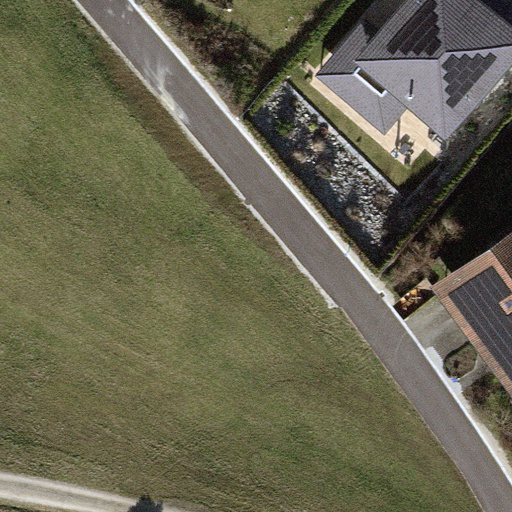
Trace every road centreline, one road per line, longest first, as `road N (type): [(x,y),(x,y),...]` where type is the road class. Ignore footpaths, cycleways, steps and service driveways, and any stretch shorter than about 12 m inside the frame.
road 1 (residential): [(115,0),(340,258),(471,440),(510,511)]
road 2 (track): [(0,482),(133,511)]
